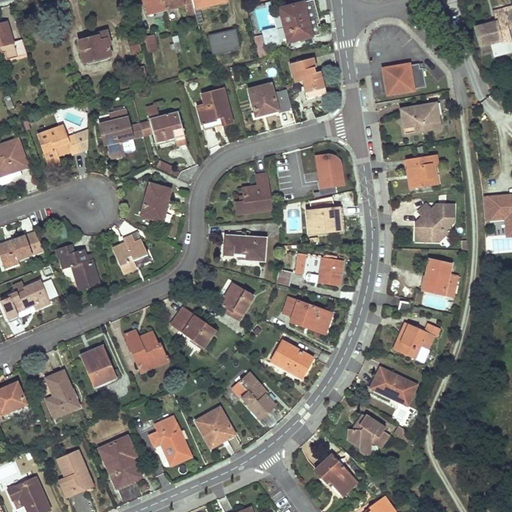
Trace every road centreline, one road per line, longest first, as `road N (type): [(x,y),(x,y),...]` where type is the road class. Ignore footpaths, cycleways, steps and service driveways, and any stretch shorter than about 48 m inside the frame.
road 1 (residential): [(0,359),(173,283),(192,261),(198,191),(215,166),(245,149),(357,123)]
road 2 (residential): [(266,449),(326,386),(363,305),(373,233),(357,123)]
road 3 (residential): [(395,7),(459,66),(461,49),(419,0)]
road 4 (residential): [(137,511),(266,449)]
